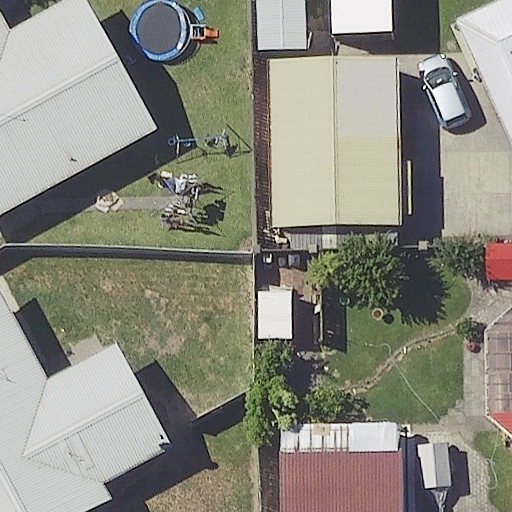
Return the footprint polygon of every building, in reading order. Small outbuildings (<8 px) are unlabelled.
[(316,0),(249,0),(251,61),(277,60),(282,252),(405,248),(399,29),(317,32),(316,0)] [(471,59),(419,85),(497,245),(511,237),(511,7),(458,34),(471,59)] [(12,71),(0,48),(0,225),(155,142),(93,28),(12,71)] [(56,406),(8,312),(0,315),(0,511),(115,511),(114,509),(179,477),(125,371),(56,406)] [(511,326),(494,327),(495,455),(511,454),(511,326)] [(405,511),(405,477),(294,478),(293,511),(405,511)]
